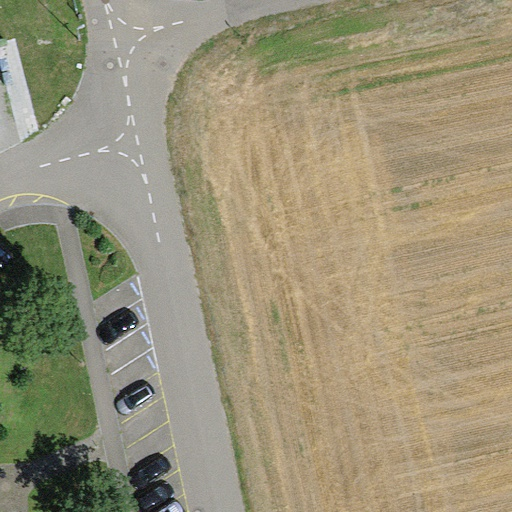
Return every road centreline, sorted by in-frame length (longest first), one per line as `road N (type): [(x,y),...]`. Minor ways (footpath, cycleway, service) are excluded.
road 1 (residential): [(218,511),(139,139)]
road 2 (track): [(119,42),(303,0)]
road 3 (residential): [(139,139),(0,174)]
road 4 (residential): [(139,139),(109,0)]
